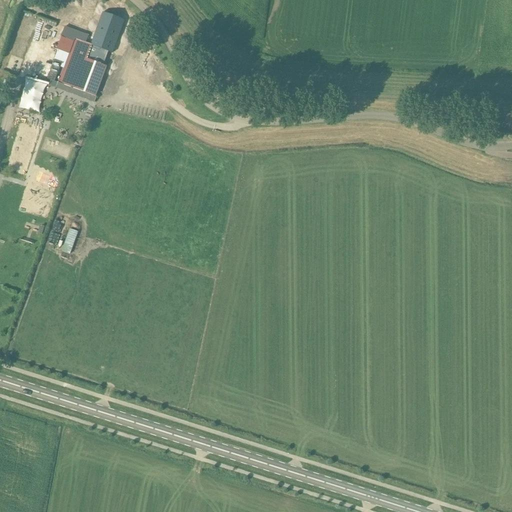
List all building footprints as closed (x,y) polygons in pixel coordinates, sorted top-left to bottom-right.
[(103,12),(91,45),(109,52),(112,53),(124,20),(103,12)] [(78,30),(65,25),(61,35),(74,40),(75,39),(78,30)] [(91,46),(91,45),(75,39),(74,40),(58,83),(94,96),(106,66),(86,59),(91,46)] [(55,60),(48,79),(56,82),(63,63),(55,60)] [(27,104),(22,102),(21,106),(20,110),(18,110),(16,117),(22,119),(25,111),(24,111),(25,108),(26,108),(27,104)] [(40,182),(50,185),(53,176),(42,173),(40,182)] [(62,251),(70,254),(77,231),(69,228),(62,251)]
